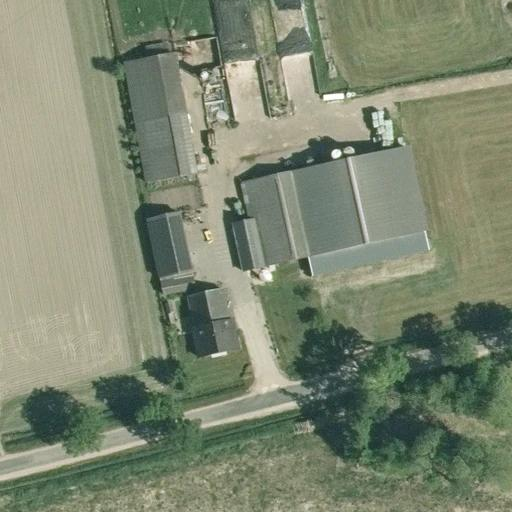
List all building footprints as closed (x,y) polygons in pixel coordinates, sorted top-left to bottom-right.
[(250,57),(243,0),(211,0),(213,17),(220,16),(226,60),(250,57)] [(174,55),(126,64),(148,183),(195,174),(174,55)] [(409,147),(316,167),(308,168),(243,183),(251,220),(230,224),(241,273),(250,270),(258,269),(327,255),(428,233),(409,147)] [(148,221),(150,231),(159,280),(190,273),(178,214),(148,221)] [(198,358),(237,350),(231,321),(229,322),(222,291),(187,298),(194,329),(192,330),(198,358)]
